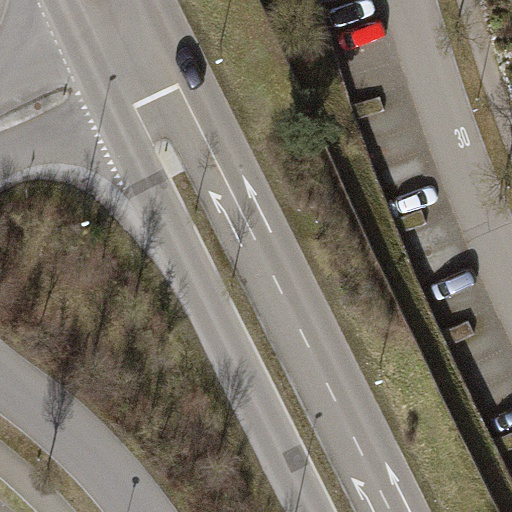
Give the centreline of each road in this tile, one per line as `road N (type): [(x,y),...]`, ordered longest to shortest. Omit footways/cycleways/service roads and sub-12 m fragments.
road 1 (secondary): [(409,511),(179,46)]
road 2 (secondary): [(96,82),(312,511)]
road 3 (residential): [(411,0),(511,272)]
road 4 (residential): [(0,379),(67,428),(142,511)]
